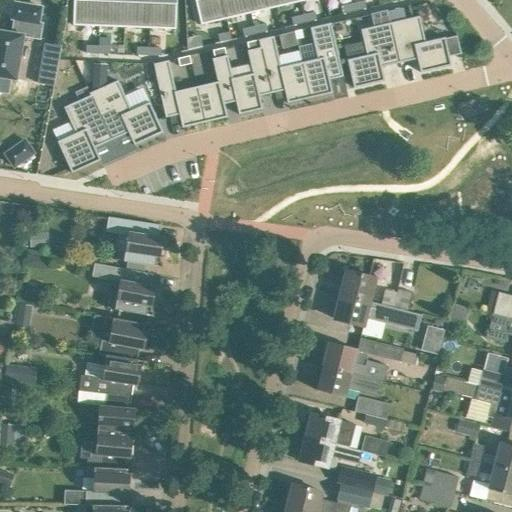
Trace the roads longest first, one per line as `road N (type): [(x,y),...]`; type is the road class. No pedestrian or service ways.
road 1 (residential): [(179,511),(200,222),(0,184)]
road 2 (residential): [(110,176),(169,153),(511,66)]
road 3 (residential): [(309,234),(241,511)]
road 4 (residential): [(309,234),(511,264)]
